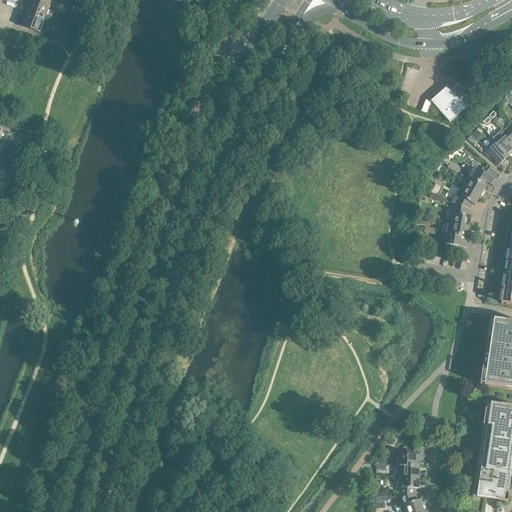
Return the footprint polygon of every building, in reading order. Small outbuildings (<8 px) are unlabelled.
[(51,0),(33,0),(32,3),(48,9),(51,0)] [(48,9),(32,3),(31,3),(29,8),(30,9),(28,15),(44,21),(48,9)] [(67,8),(64,15),(70,17),(73,10),(67,8)] [(44,21),(28,15),(27,14),(25,20),(26,20),(23,27),(40,33),(44,21)] [(64,15),(62,23),(67,25),(70,17),(64,15)] [(59,31),(56,39),(61,41),(64,33),(59,31)] [(472,100),(458,84),(450,91),(445,86),(427,101),(448,124),(465,108),(464,107),(472,100)] [(502,103),(497,107),(501,112),(506,107),(502,103)] [(501,131),(492,139),(496,143),(508,157),(511,153),(511,143),(505,135),(501,131)] [(20,136),(17,144),(22,146),(25,138),(20,136)] [(499,165),(508,157),(496,143),(486,151),(490,156),(499,165)] [(14,152),(11,159),(17,161),(19,154),(14,152)] [(11,159),(8,167),(14,169),(17,161),(11,159)] [(474,167),(468,177),(471,179),(471,178),(483,185),(485,182),(493,186),(497,181),(474,167)] [(5,175),(3,183),(8,185),(11,177),(5,175)] [(480,196),(486,187),(483,185),(471,178),(471,179),(465,188),(480,196)] [(3,183),(0,189),(0,190),(5,192),(8,185),(3,183)] [(465,188),(456,205),(469,210),(472,205),(475,206),(480,196),(465,188)] [(454,213),(452,224),(469,227),(471,216),(468,216),(469,210),(456,205),(454,213)] [(452,224),(446,223),(444,233),(464,237),(464,238),(467,238),(469,227),(452,224)] [(446,245),(445,251),(456,253),(457,247),(469,249),(470,243),(464,242),(464,238),(464,237),(444,233),(442,245),(446,245)] [(456,253),(468,255),(469,249),(457,247),(456,253)] [(511,322),(494,320),(484,385),(511,389),(511,322)] [(511,445),(511,406),(490,404),(477,497),(508,502),(509,494),(505,494),(511,445)] [(402,466),(416,467),(416,463),(423,463),(423,450),(406,449),(405,455),(395,455),(395,466),(399,466),(399,467),(402,467),(402,466)] [(416,467),(402,466),(402,467),(399,467),(399,477),(402,477),(419,478),(419,467),(416,467)] [(401,497),(415,494),(416,489),(418,489),(419,478),(402,477),(401,497)] [(401,497),(404,505),(399,506),(401,511),(417,511),(423,510),(420,500),(417,501),(415,495),(415,494),(401,497)]
